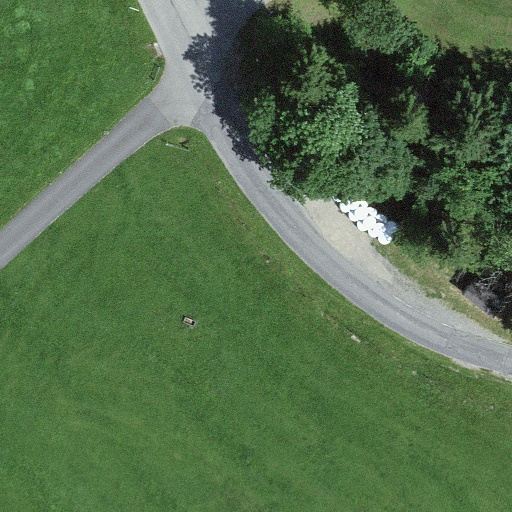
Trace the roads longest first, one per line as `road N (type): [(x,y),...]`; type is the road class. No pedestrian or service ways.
road 1 (unclassified): [(511,365),(422,327),(341,271),(257,172),(157,0)]
road 2 (track): [(197,77),(0,257)]
